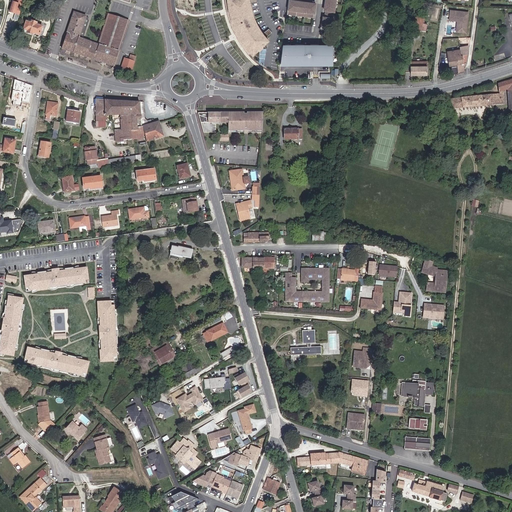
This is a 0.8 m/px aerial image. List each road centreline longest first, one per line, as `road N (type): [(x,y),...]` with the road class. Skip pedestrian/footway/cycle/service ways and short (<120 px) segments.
road 1 (tertiary): [(277,424),(186,99)]
road 2 (tertiary): [(198,86),(393,92),(511,68)]
road 3 (residential): [(244,511),(176,485),(136,393)]
road 4 (tertiary): [(0,45),(111,84),(166,86)]
road 5 (unclassified): [(511,494),(394,458)]
road 6 (unclassified): [(394,458),(277,424)]
